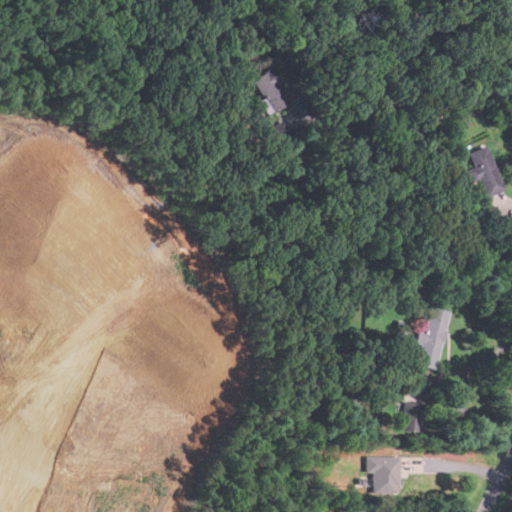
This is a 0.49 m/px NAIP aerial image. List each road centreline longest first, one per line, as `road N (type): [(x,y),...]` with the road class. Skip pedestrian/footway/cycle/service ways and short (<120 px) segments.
road 1 (residential): [(511,2),(500,478),(482,511)]
road 2 (residential): [(99,511),(156,403),(168,351),(141,290),(34,191)]
